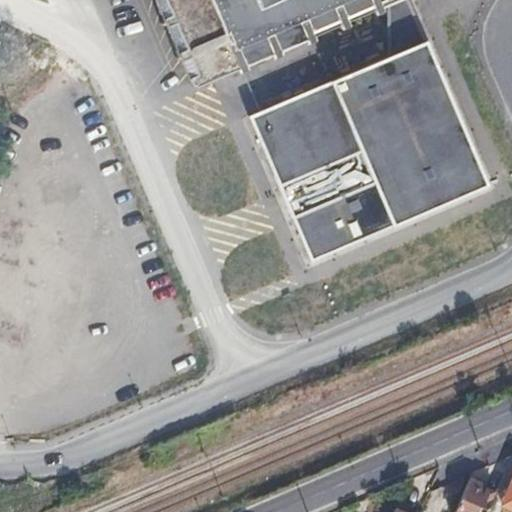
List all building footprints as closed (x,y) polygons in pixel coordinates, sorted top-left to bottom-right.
[(139,0),(179,92),(394,0),(139,0)] [(395,33),(412,26),(400,0),(384,8),(395,33)] [(422,41),(244,117),(309,267),(486,191),(422,41)] [(511,459),(510,458),(494,494),(491,500),(502,505),(511,483),(511,459)] [(467,482),(453,511),(486,511),(491,500),(494,494),(467,482)] [(511,511),(511,483),(502,505),(511,509),(511,511)]
